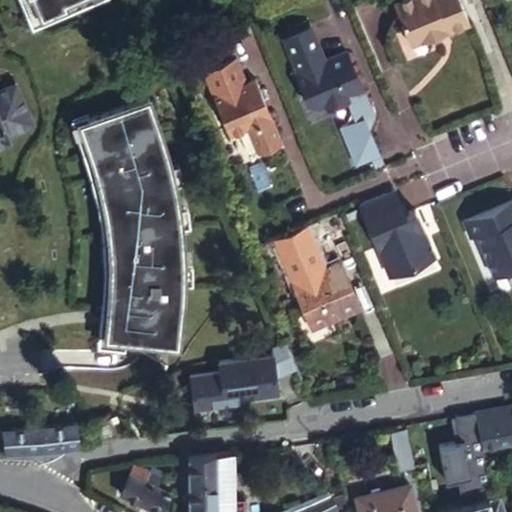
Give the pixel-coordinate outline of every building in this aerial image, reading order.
[(24,0),(31,16),(69,0),(24,0)] [(471,26),(460,0),(409,0),(393,8),(411,46),(427,38),(433,39),(448,32),(450,35),(471,26)] [(311,26),(283,37),(297,71),(295,72),(307,103),(318,108),(326,105),(327,109),(349,100),(347,96),(363,90),(347,51),(325,60),(319,62),(317,56),(322,54),(311,26)] [(427,38),(411,46),(412,49),(433,39),(427,38)] [(325,60),(322,54),(317,56),(319,62),(325,60)] [(235,57),(201,72),(230,141),(251,131),(261,153),(282,144),(255,79),(246,83),(235,57)] [(33,122),(15,83),(0,90),(0,140),(8,137),(7,133),(33,122)] [(145,92),(78,116),(94,165),(104,234),(102,327),(179,335),(184,232),(173,176),(145,92)] [(393,185),(358,200),(388,273),(434,253),(414,206),(403,210),(393,185)] [(511,194),(461,216),(469,236),(476,233),(494,275),(496,274),(511,267),(511,194)] [(305,326),(359,306),(339,253),(323,259),(306,216),(268,230),(305,326)] [(511,267),(496,274),(501,285),(506,287),(511,284),(511,267)] [(240,400),(278,395),(274,359),(236,364),(240,400)] [(240,400),(236,364),(192,370),(196,405),(240,400)] [(509,408),(477,415),(483,447),(511,441),(511,416),(511,417),(509,408)] [(43,443),(79,440),(78,418),(5,424),(6,445),(43,443)] [(390,433),(391,436),(397,471),(412,469),(406,431),(390,433)] [(440,470),(466,467),(462,432),(436,435),(440,470)] [(230,454),(188,459),(188,478),(230,478),(230,454)] [(137,464),(135,464),(129,474),(143,483),(150,472),(137,464)] [(159,477),(150,472),(143,483),(153,488),(159,477)] [(157,511),(167,496),(153,488),(143,483),(129,474),(117,490),(153,511),(157,511)] [(230,478),(188,478),(188,495),(188,500),(230,500),(230,478)] [(412,511),(407,484),(357,494),(360,511),(412,511)] [(503,511),(497,495),(488,498),(486,492),(478,494),(479,499),(431,511),(503,511)] [(323,511),(336,507),(332,494),(291,511),(323,511)] [(187,511),(229,511),(230,500),(188,500),(187,511)] [(238,511),(238,500),(230,500),(229,511),(238,511)]
